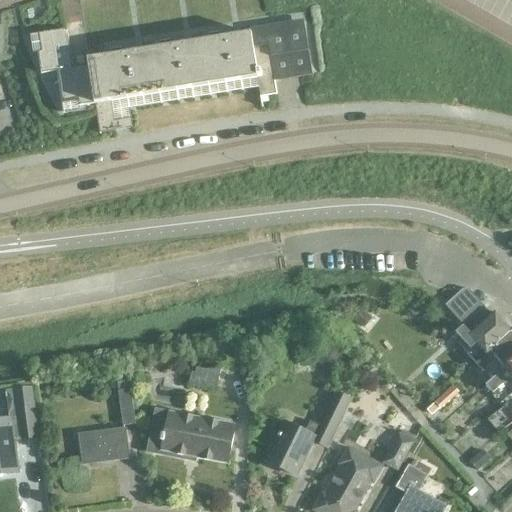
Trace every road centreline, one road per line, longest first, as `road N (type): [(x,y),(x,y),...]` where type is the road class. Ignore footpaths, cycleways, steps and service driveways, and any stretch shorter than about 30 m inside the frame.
road 1 (unclassified): [(0,210),(295,147),(385,138),(511,152)]
road 2 (unclassified): [(0,307),(279,250)]
road 3 (residential): [(279,250),(360,240),(429,248),(511,297)]
